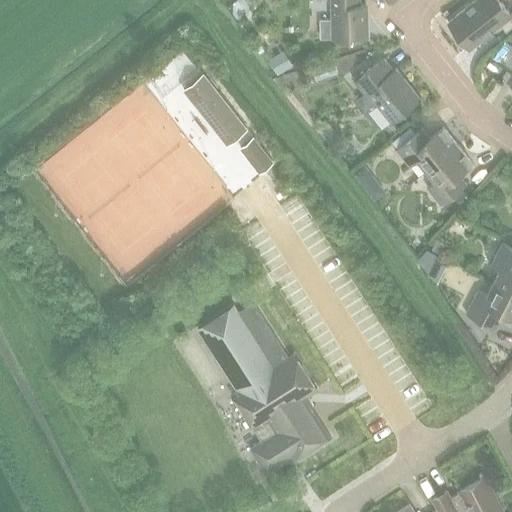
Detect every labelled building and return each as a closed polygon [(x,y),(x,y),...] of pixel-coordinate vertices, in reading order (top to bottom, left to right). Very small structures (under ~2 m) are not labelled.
[(320,37),(332,37),(333,38),(366,37),(365,3),(358,4),(358,0),(331,0),(332,19),(320,19),(320,25),(320,37)] [(499,0),(473,0),(448,20),(469,46),(482,36),(483,37),(488,33),(487,31),(499,22),(505,30),(511,24),(511,9),(509,12),(499,0)] [(279,52),(270,56),(278,69),(286,64),(279,52)] [(383,57),(355,80),(374,104),(371,107),(371,111),(380,122),(384,123),(389,118),(392,122),(421,99),(395,67),(393,69),(383,57)] [(203,73),(183,88),(226,143),(246,127),(203,73)] [(410,126),(393,139),(399,146),(396,148),(410,165),(418,159),(426,169),(457,144),(443,126),(426,140),(418,130),(415,133),(410,126)] [(259,170),(272,160),(253,136),(240,146),(259,170)] [(182,213),(223,180),(192,141),(182,150),(188,158),(158,183),(182,213)] [(457,144),(426,169),(435,180),(427,186),(441,204),(462,186),(455,176),(472,162),(457,144)] [(365,163),(354,170),(359,177),(370,169),(365,163)] [(436,237),(431,247),(440,251),(445,242),(436,237)] [(499,270),(493,282),(511,291),(511,246),(502,242),(490,265),(499,270)] [(426,247),(417,256),(426,268),(435,252),(426,247)] [(353,312),(375,299),(363,281),(342,294),(353,312)] [(511,317),(511,291),(493,282),(487,294),(478,289),(466,313),(491,325),(498,310),(511,317)] [(233,304),(197,327),(237,389),(231,392),(254,427),(254,428),(259,424),(267,436),(261,440),(250,447),(266,472),(290,458),(292,461),(325,439),(325,440),(331,436),(312,406),(312,405),(311,406),(304,396),(308,394),(317,388),(294,352),(288,355),(253,300),(244,306),(245,306),(238,311),(233,304)] [(447,490),(433,497),(440,511),(503,511),(484,477),(460,490),(460,491),(450,496),(447,490)] [(395,511),(434,511),(431,511),(414,511),(409,503),(395,511)]
